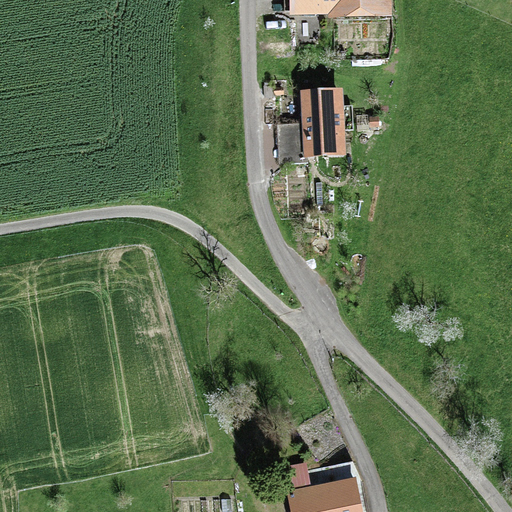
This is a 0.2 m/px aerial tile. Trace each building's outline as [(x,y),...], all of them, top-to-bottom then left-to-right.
[(290,0),(290,18),(328,18),(328,22),(391,21),(390,0),(290,0)] [(284,96),(284,88),(274,88),(274,96),(284,96)] [(343,92),(301,93),(304,161),(346,159),(343,92)] [(379,129),(379,118),(370,118),(370,129),(379,129)] [(284,469),(291,511),(361,511),(357,480),(310,487),(306,465),(284,469)] [(221,511),(231,511),(231,500),(221,500),(221,511)]
